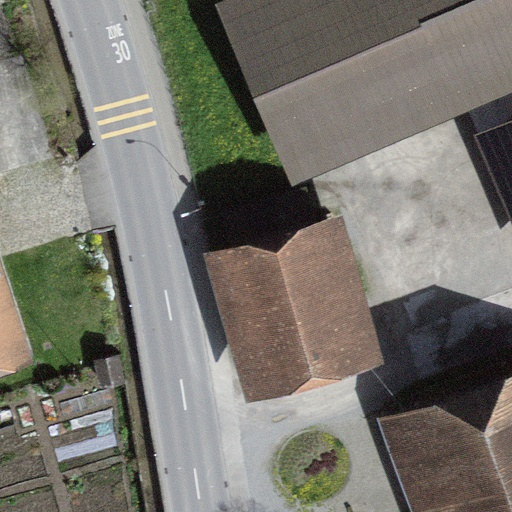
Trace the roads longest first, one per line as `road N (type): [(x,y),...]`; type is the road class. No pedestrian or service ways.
road 1 (tertiary): [(87,0),(141,177),(200,511)]
road 2 (track): [(0,93),(40,212),(141,177)]
